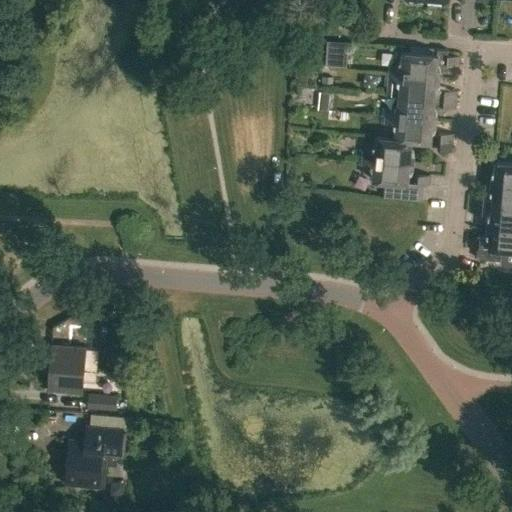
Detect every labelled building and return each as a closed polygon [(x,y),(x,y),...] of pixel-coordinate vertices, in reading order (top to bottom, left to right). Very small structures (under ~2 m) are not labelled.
[(349,55),(350,43),(332,42),(331,54),(349,55)] [(384,70),(384,72),(440,77),(440,67),(441,66),(445,66),(447,65),(458,66),(458,65),(459,56),(448,55),(448,50),(438,49),(437,54),(402,51),(401,59),(398,62),(397,71),(384,70)] [(384,72),(383,83),(387,84),(386,93),(399,94),(399,95),(441,99),(441,93),(445,90),(443,88),(439,88),(440,77),(384,72)] [(445,90),(444,99),(456,100),(457,91),(445,90)] [(395,106),(394,117),(436,120),(437,111),(437,110),(442,110),(443,109),(440,105),(441,99),(399,95),(398,104),(395,106)] [(318,99),(317,109),(317,110),(326,110),(328,100),(318,99)] [(444,99),(443,109),(455,110),(456,100),(444,99)] [(394,117),(393,128),(396,131),(395,138),(395,139),(411,140),(411,141),(431,143),(432,134),(435,132),(436,120),(394,117)] [(437,142),(437,143),(452,144),(453,134),(441,133),(438,136),(437,142)] [(372,147),(371,158),(413,161),(414,150),(411,148),(411,141),(411,140),(395,139),(395,138),(376,136),(375,145),(372,147)] [(437,143),(437,148),(440,152),(447,152),(451,153),(452,144),(437,143)] [(371,158),(370,169),(373,171),(373,180),(408,183),(409,174),(412,172),(413,161),(371,158)] [(492,173),(491,183),(511,184),(511,162),(500,162),(496,161),(495,171),(494,171),(492,173)] [(414,177),(413,183),(428,185),(429,175),(417,174),(414,177)] [(511,184),(491,183),(490,195),(492,196),(493,197),(492,205),(511,206),(511,184)] [(472,194),(471,203),(486,204),(487,198),(484,195),(477,194),(472,194)] [(471,203),(470,212),(482,214),(486,211),(486,204),(471,203)] [(488,216),(487,226),(511,228),(511,206),(492,205),(491,214),(490,214),(488,216)] [(468,237),(467,246),(478,247),(477,258),(501,260),(501,264),(511,265),(511,228),(487,226),(486,237),(477,236),(477,238),(468,237)] [(47,390),(82,393),(86,347),(51,344),(47,390)] [(124,427),(125,416),(91,414),(90,424),(101,425),(124,427)] [(125,416),(124,427),(133,428),(134,417),(125,416)] [(69,438),(65,484),(99,487),(100,486),(105,486),(107,464),(116,465),(117,454),(121,455),(124,427),(101,425),(86,424),(85,439),(69,438)]
